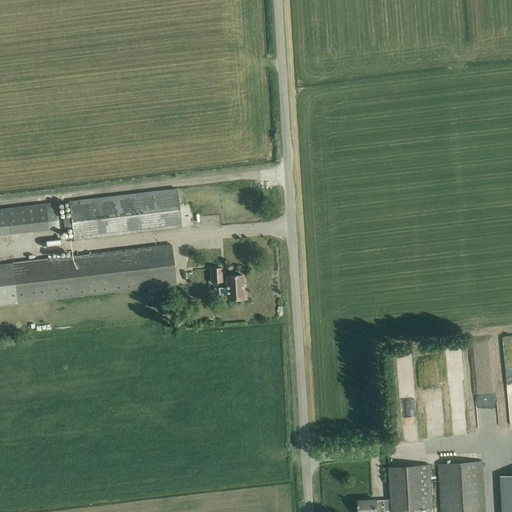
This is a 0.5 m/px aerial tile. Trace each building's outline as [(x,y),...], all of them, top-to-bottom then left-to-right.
[(76,240),(176,228),(181,227),(177,189),(71,201),(76,240)] [(0,234),(59,228),(59,227),(57,203),(56,203),(0,209),(0,234)] [(0,305),(17,304),(176,285),(171,244),(154,246),(154,245),(77,254),(78,256),(0,264),(0,305)] [(195,269),(197,283),(209,281),(207,268),(195,269)] [(246,298),(245,288),(243,288),(242,275),(222,276),(221,268),(210,268),(211,282),(226,281),(227,300),(246,298)] [(484,511),(481,461),(477,461),(439,464),(442,511),(484,511)] [(428,465),(393,467),(389,467),(391,500),(377,500),(359,501),(359,504),(358,504),(358,506),(359,506),(359,511),(377,511),(393,510),(393,511),(413,511),(414,509),(431,507),(428,465)]
